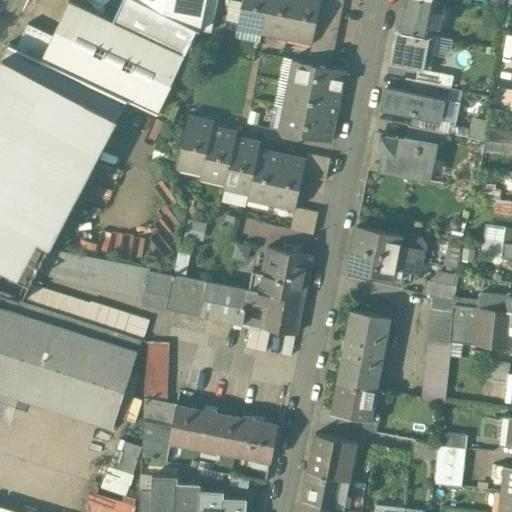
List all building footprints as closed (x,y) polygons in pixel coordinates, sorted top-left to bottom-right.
[(185,54),(69,0),(52,35),(42,58),(127,98),(158,112),(185,54)] [(139,0),(199,29),(211,32),(216,0),(139,0)] [(320,0),(242,0),(237,28),(312,42),(320,0)] [(343,0),(320,0),(312,42),(308,61),(331,66),(343,0)] [(434,0),(401,0),(396,29),(427,35),(429,25),(436,27),(440,11),(432,10),(434,0)] [(503,11),(489,8),(485,25),(500,29),(503,11)] [(52,35),(28,23),(17,46),(42,58),(52,35)] [(17,46),(9,43),(0,62),(0,266),(29,282),(49,245),(127,98),(42,58),(17,46)] [(418,56),(392,51),(387,76),(413,81),(418,56)] [(308,61),(292,58),(277,131),(329,142),(343,69),(331,66),(308,61)] [(511,67),(500,65),(498,77),(511,79),(511,67)] [(511,79),(498,77),(496,89),(511,92),(511,79)] [(449,89),(404,80),(402,91),(443,99),(443,101),(447,101),(449,89)] [(402,91),(385,88),(381,108),(439,119),(443,101),(443,99),(402,91)] [(449,98),(446,118),(457,120),(461,100),(449,98)] [(485,135),(487,118),(473,116),(471,133),(485,135)] [(259,144),(235,139),(236,134),(212,128),(213,123),(187,117),(176,169),(201,174),(200,179),(224,186),(248,191),(246,200),(294,211),(295,208),(302,177),(305,161),(258,151),(259,144)] [(445,133),(411,126),(409,138),(437,144),(437,145),(442,147),(445,133)] [(510,132),(486,130),(484,142),(509,144),(510,132)] [(404,139),(379,134),(376,150),(380,151),(376,170),(423,180),(427,160),(434,162),(437,145),(437,144),(409,138),(404,137),(404,139)] [(329,159),(307,154),(305,161),(302,177),(325,182),(329,159)] [(511,213),(511,199),(497,199),(496,213),(511,213)] [(317,213),(295,208),(294,211),(290,230),(313,236),(317,213)] [(401,235),(356,226),(352,248),(421,261),(423,250),(399,245),(401,235)] [(261,232),(241,228),(238,240),(258,245),(261,232)] [(511,243),(510,243),(501,242),(500,255),(511,255),(511,243)] [(421,261),(352,248),(347,269),(393,278),(395,268),(418,273),(421,261)] [(310,258),(269,249),(264,274),(254,272),(250,292),(268,296),(301,302),(310,258)] [(150,271),(49,250),(39,269),(145,292),(150,271)] [(250,292),(150,271),(145,292),(142,305),(243,327),(248,304),(266,308),(268,296),(250,292)] [(447,286),(425,281),(422,294),(432,296),(445,298),(447,286)] [(41,289),(32,286),(27,300),(36,303),(41,289)] [(455,287),(447,286),(445,298),(453,300),(455,287)] [(51,292),(41,289),(36,303),(46,307),(51,292)] [(60,295),(51,292),(46,307),(56,310),(60,295)] [(71,296),(61,293),(60,295),(56,310),(65,313),(71,296)] [(504,295),(480,293),(478,294),(477,295),(476,296),(475,307),(502,310),(504,295)] [(511,296),(504,295),(502,310),(511,311),(511,296)] [(81,299),(71,296),(65,313),(75,316),(81,299)] [(301,302),(268,296),(266,308),(262,331),(294,338),(301,302)] [(445,298),(432,296),(430,308),(452,310),(452,305),(453,300),(445,298)] [(90,303),(81,299),(75,316),(85,320),(90,303)] [(100,304),(91,301),(90,303),(85,320),(94,323),(100,304)] [(110,308),(100,304),(94,323),(104,326),(110,308)] [(475,307),(452,305),(452,310),(448,342),(449,343),(507,348),(511,349),(511,311),(502,310),(475,307)] [(137,351),(0,306),(0,392),(112,429),(137,351)] [(120,311),(110,308),(104,326),(114,329),(120,311)] [(452,310),(430,308),(421,398),(442,402),(449,343),(448,342),(452,310)] [(389,317),(350,309),(336,382),(375,389),(389,317)] [(129,314),(120,311),(114,329),(123,333),(129,314)] [(149,321),(130,314),(127,324),(146,330),(149,321)] [(146,330),(127,324),(124,333),(143,339),(146,330)] [(259,331),(249,329),(245,349),(255,351),(259,331)] [(269,334),(259,331),(255,351),(265,353),(269,334)] [(294,338),(284,336),(280,356),(290,358),(294,338)] [(169,344),(147,343),(146,354),(168,355),(169,344)] [(168,355),(146,354),(146,365),(168,366),(168,355)] [(509,363),(485,360),(483,381),(507,384),(509,363)] [(168,366),(146,365),(146,376),(167,376),(168,366)] [(167,376),(146,376),(145,387),(167,387),(167,376)] [(375,389),(336,382),(330,413),(346,416),(344,427),(375,433),(383,391),(375,389)] [(167,387),(145,387),(145,396),(166,398),(167,387)] [(176,404),(143,396),(142,426),(170,431),(176,404)] [(276,425),(176,404),(170,431),(169,439),(270,460),(276,425)] [(170,431),(142,426),(141,457),(164,461),(169,439),(170,431)] [(466,435),(438,432),(437,445),(465,448),(466,435)] [(356,442),(314,434),(307,472),(350,481),(356,442)] [(437,445),(415,441),(413,456),(435,459),(437,445)] [(465,448),(437,445),(435,459),(433,483),(460,486),(465,448)] [(511,465),(503,464),(500,491),(511,491),(511,465)] [(421,470),(406,468),(403,498),(418,500),(421,470)] [(350,481),(307,472),(301,500),(302,500),(333,506),(335,494),(347,496),(350,481)] [(222,491),(199,490),(199,483),(175,482),(176,476),(151,475),(150,491),(148,511),(244,511),(246,499),(222,498),(222,491)] [(148,511),(150,491),(139,490),(138,511),(148,511)] [(511,511),(511,491),(500,491),(497,511),(511,511)] [(333,506),(302,500),(299,511),(336,511),(337,507),(333,506)]
